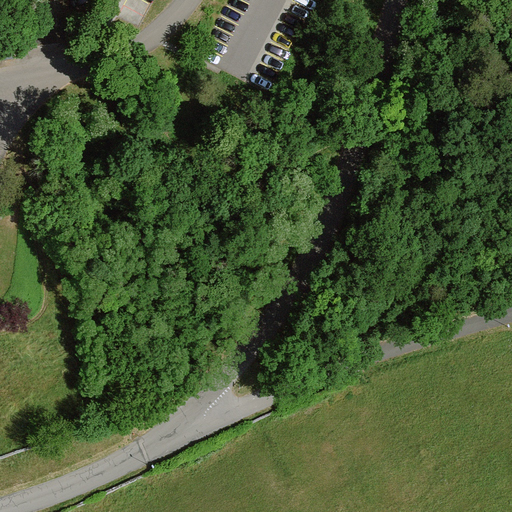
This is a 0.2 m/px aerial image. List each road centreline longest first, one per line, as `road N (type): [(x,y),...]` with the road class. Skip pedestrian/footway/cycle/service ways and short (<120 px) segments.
road 1 (residential): [(163,444),(270,328),(333,227),(411,0)]
road 2 (residential): [(163,444),(329,373),(511,309)]
road 3 (residential): [(189,0),(151,40),(0,82)]
road 4 (residential): [(0,511),(87,482),(163,444)]
